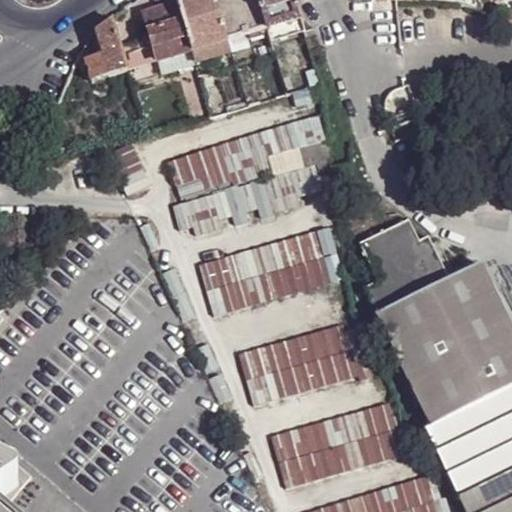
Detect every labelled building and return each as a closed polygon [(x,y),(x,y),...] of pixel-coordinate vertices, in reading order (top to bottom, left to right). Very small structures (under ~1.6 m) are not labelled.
[(230,41),(218,0),(184,0),(178,2),(179,6),(194,51),(230,41)] [(269,29),(259,0),(218,0),(230,41),(269,29)] [(302,20),(295,0),(259,0),(269,29),(302,20)] [(471,0),(433,0),(434,2),(447,5),(479,11),(471,0)] [(194,51),(179,6),(146,14),(160,61),(194,51)] [(114,23),(113,19),(96,32),(103,56),(89,62),(94,83),(130,72),(114,23)] [(321,115),(170,162),(178,186),(205,178),(329,139),(321,115)] [(205,178),(209,190),(232,183),(233,190),(320,165),(332,161),(329,139),(205,178)] [(112,154),(130,195),(154,185),(135,144),(112,154)] [(233,190),(176,206),(183,231),(197,227),(199,236),(225,229),(223,220),(276,204),(279,213),(304,206),(301,197),(327,190),(320,165),(233,190)] [(355,193),(352,165),(334,167),(338,195),(355,193)] [(205,178),(178,186),(182,198),(209,190),(205,178)] [(144,226),(154,250),(163,246),(152,223),(144,226)] [(413,225),(362,250),(381,286),(368,293),(436,430),(428,433),(467,511),(511,511),(511,333),(483,273),(453,287),(431,244),(423,248),(413,225)] [(331,228),(201,265),(209,291),(338,255),(331,228)] [(338,255),(209,291),(217,317),(345,280),(338,255)] [(165,273),(186,321),(199,315),(178,267),(165,273)] [(348,325),(241,355),(249,381),(355,351),(357,358),(369,355),(362,329),(350,332),(348,325)] [(199,350),(210,372),(222,367),(212,344),(199,350)] [(355,351),(249,381),(256,407),(362,378),(364,383),(376,379),(369,355),(357,358),(355,351)] [(213,381),(223,402),(236,396),(226,375),(213,381)] [(393,404),(273,438),(281,465),(400,431),(393,404)] [(236,431),(258,480),(267,476),(245,427),(236,431)] [(400,431),(281,465),(288,490),(419,454),(413,428),(400,431)] [(32,480),(0,453),(0,502),(7,509),(32,480)] [(437,475),(316,511),(406,511),(444,501),(437,475)] [(444,501),(406,511),(453,511),(449,499),(444,501)]
